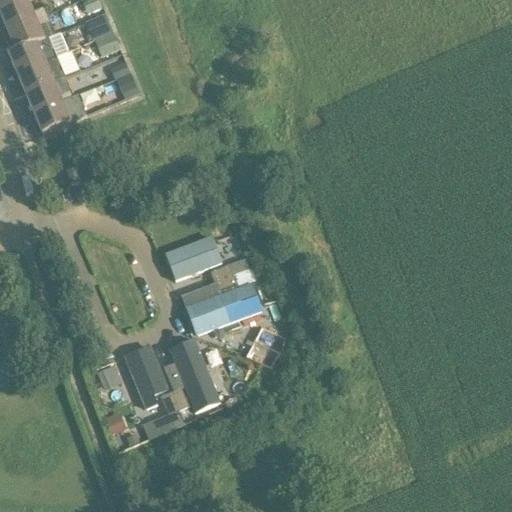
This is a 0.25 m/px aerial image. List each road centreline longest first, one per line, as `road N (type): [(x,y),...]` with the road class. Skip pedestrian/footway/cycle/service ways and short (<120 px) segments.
road 1 (residential): [(64,224),(106,335),(129,348),(164,332),(166,309),(136,241),(74,221)]
road 2 (track): [(19,238),(123,511)]
